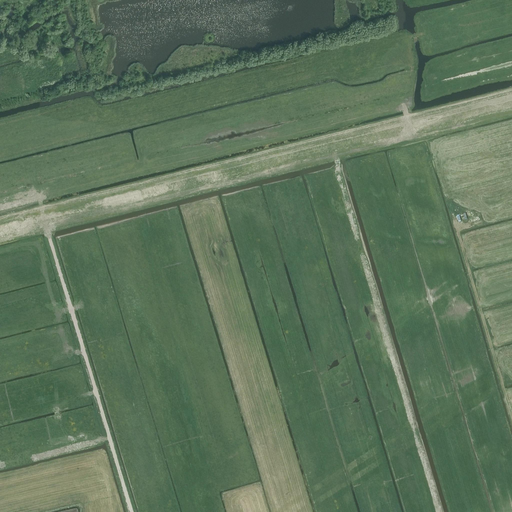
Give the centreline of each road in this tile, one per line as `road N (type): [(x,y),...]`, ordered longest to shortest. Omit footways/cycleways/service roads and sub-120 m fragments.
road 1 (track): [(131,511),(38,196),(0,204)]
road 2 (track): [(511,414),(435,155)]
